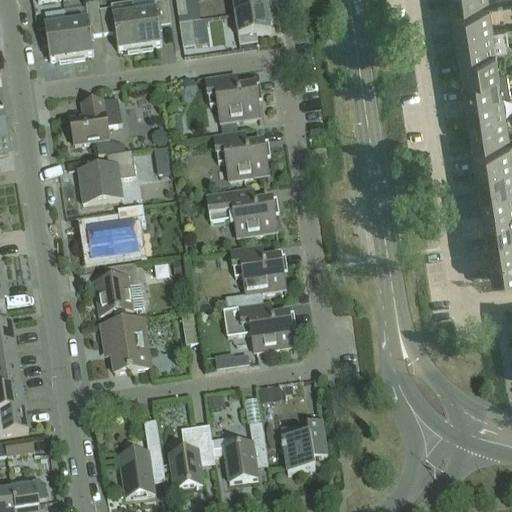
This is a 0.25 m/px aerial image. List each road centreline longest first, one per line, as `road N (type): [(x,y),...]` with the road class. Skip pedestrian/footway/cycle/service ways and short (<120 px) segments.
road 1 (residential): [(66,407),(303,372),(320,354),(285,86),(278,71),(262,64),(21,98)]
road 2 (tertiary): [(458,405),(434,394),(402,327),(347,0)]
road 3 (residential): [(511,295),(474,300),(461,287),(418,0)]
road 4 (residential): [(66,407),(21,98)]
road 5 (residential): [(396,511),(421,494),(458,405)]
